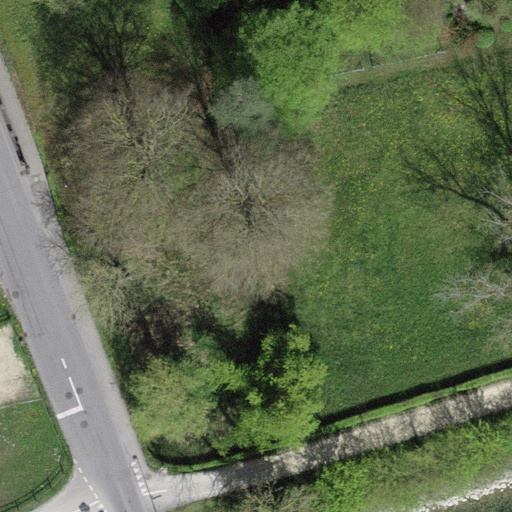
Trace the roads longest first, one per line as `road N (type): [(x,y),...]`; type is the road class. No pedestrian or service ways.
road 1 (track): [(511,391),(219,481),(87,511)]
road 2 (tertiary): [(126,511),(0,185)]
